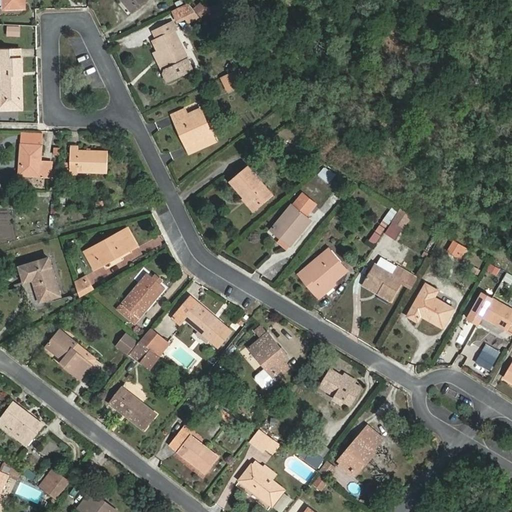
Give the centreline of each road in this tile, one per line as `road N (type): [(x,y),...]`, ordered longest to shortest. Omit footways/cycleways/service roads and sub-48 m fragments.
road 1 (residential): [(422,388),(202,252),(132,116)]
road 2 (residential): [(0,363),(199,511)]
road 3 (residential): [(132,116),(86,27),(61,20),(49,30),(51,100),(67,117)]
